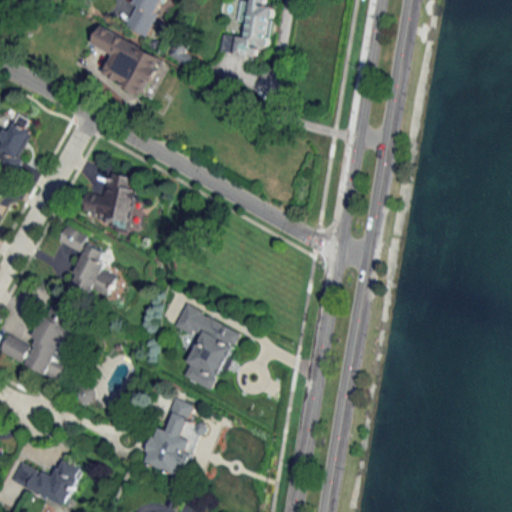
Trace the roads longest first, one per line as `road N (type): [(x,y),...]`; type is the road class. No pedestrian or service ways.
road 1 (secondary): [(379,0),(290,511)]
road 2 (residential): [(368,253),(315,243),(0,65)]
road 3 (secondary): [(325,511),(368,253)]
road 4 (secondary): [(368,253),(409,0)]
road 5 (residential): [(89,115),(0,276)]
